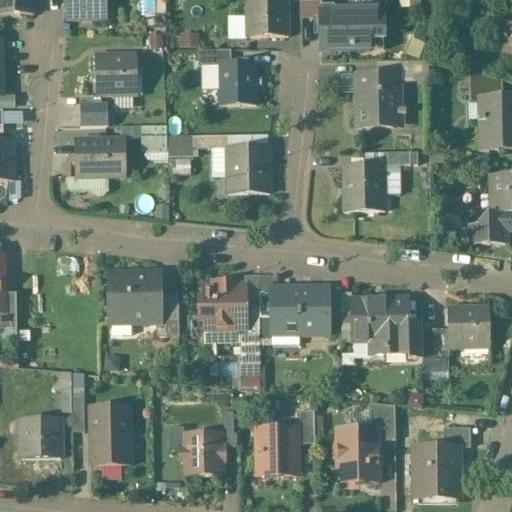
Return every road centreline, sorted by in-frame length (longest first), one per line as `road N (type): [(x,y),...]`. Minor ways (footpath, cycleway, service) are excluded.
road 1 (residential): [(37,226),(288,252)]
road 2 (residential): [(288,252),(511,281)]
road 3 (residential): [(52,36),(37,226)]
road 4 (residential): [(308,71),(288,252)]
